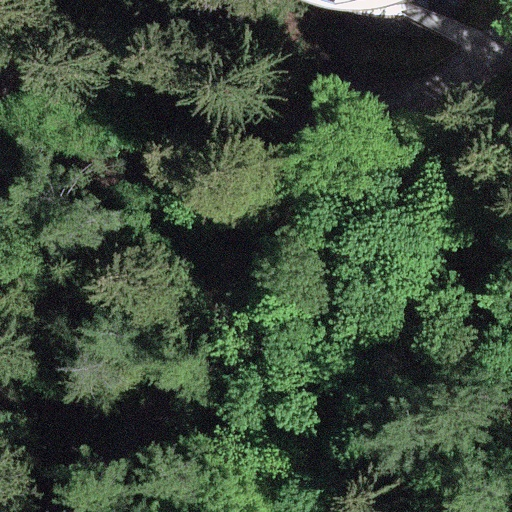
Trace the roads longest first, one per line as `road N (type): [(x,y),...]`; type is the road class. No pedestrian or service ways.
road 1 (track): [(78,511),(358,142)]
road 2 (track): [(358,142),(511,31)]
